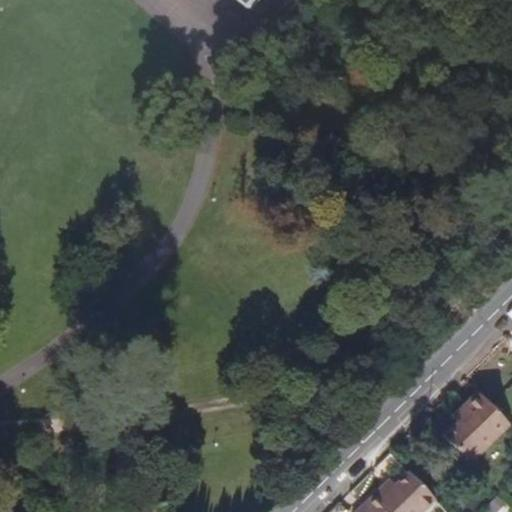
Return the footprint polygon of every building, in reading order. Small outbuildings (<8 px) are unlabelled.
[(239,0),(251,10),(259,0),(239,0)] [(468,464),(507,426),(476,394),(463,406),(469,412),(457,423),(442,437),(468,464)] [(451,417),(457,423),(469,412),(463,406),(451,417)] [(413,468),(407,474),(433,500),(439,494),(413,468)] [(422,511),(434,501),(433,500),(407,474),(394,486),(389,482),(358,511),(422,511)]
